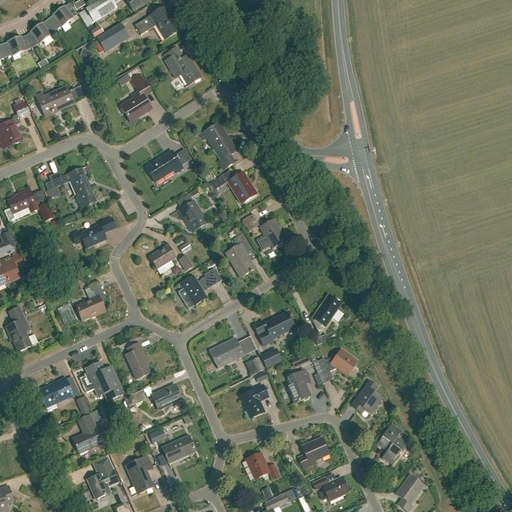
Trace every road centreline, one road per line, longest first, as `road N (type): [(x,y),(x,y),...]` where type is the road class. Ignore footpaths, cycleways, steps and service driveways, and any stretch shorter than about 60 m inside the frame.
road 1 (primary): [(511,511),(420,337),(363,174)]
road 2 (residential): [(178,342),(307,255),(223,89)]
road 3 (residential): [(377,511),(334,424),(225,442)]
road 4 (residential): [(139,320),(114,258),(141,214),(110,159)]
road 5 (residential): [(0,382),(139,320)]
road 6 (primary): [(358,147),(338,0)]
road 7 (unclassified): [(56,511),(0,387)]
road 8 (residential): [(110,159),(223,89)]
road 9 (residential): [(0,175),(80,139),(100,144),(110,159)]
